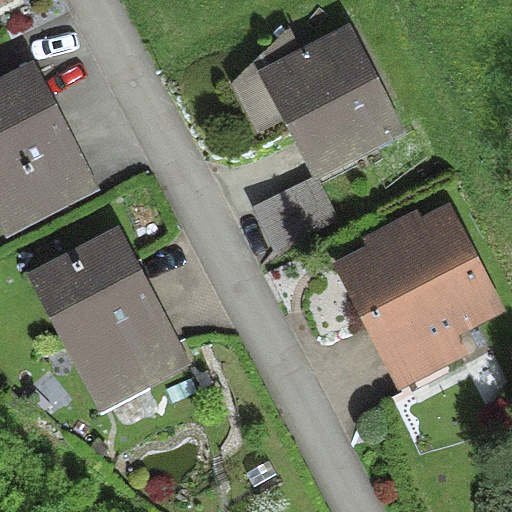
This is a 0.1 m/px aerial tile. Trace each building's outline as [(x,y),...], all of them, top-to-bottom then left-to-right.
[(340,43),(269,80),(316,169),(387,132),(340,43)] [(35,216),(88,189),(67,146),(62,148),(26,78),(0,91),(0,182),(13,175),(35,216)] [(284,237),(320,219),(307,191),(287,196),(269,205),(284,237)] [(448,207),(336,265),(399,386),(464,352),(454,334),(501,309),(448,207)] [(99,405),(180,363),(153,311),(148,313),(112,243),(35,283),(99,405)]
